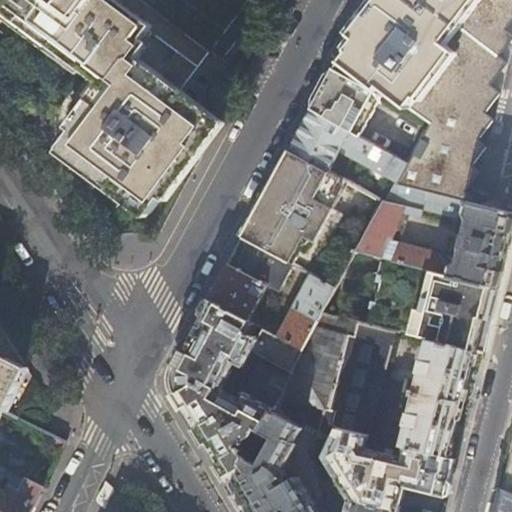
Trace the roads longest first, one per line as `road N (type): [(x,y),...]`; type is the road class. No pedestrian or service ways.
road 1 (residential): [(126,387),(335,0)]
road 2 (tertiary): [(0,185),(126,387)]
road 3 (residential): [(473,511),(511,357)]
road 4 (tertiary): [(126,387),(200,511)]
road 5 (residential): [(64,511),(126,387)]
